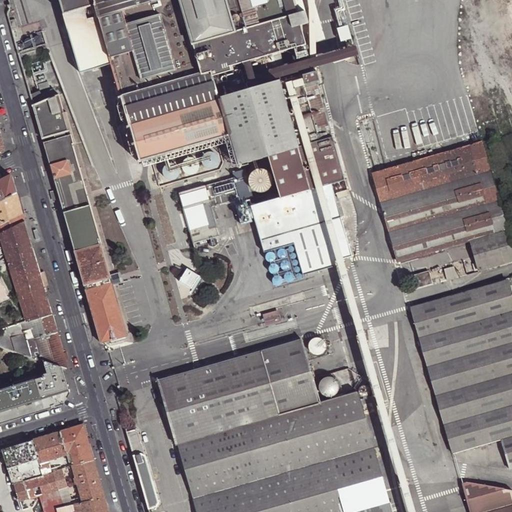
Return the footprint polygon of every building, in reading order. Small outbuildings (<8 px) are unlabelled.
[(59,0),(70,42),(101,33),(91,0),(59,0)] [(91,0),(101,33),(110,64),(120,97),(257,57),(293,47),(306,43),(300,24),(298,15),(235,32),(226,0),(91,0)] [(226,0),(235,32),(298,15),(293,0),(226,0)] [(293,0),(298,15),(300,24),(308,22),(301,0),(293,0)] [(324,38),(313,0),(301,0),(308,22),(300,24),(306,43),(324,38)] [(15,20),(9,21),(11,29),(18,28),(15,20)] [(350,39),(345,25),(335,28),(339,42),(350,39)] [(79,73),(110,64),(101,33),(70,42),(79,73)] [(307,48),(306,43),(293,47),(294,52),(304,49),(307,48)] [(358,54),(356,44),(334,51),(327,53),(297,62),(300,70),(330,62),(335,60),(358,54)] [(306,54),(304,49),(294,52),(296,58),(306,54)] [(250,84),(248,76),(246,70),(259,67),(257,57),(120,97),(140,161),(233,135),(222,96),(251,88),(250,84)] [(300,70),(297,62),(248,76),(250,84),(300,70)] [(222,96),(233,135),(241,165),(249,163),(249,161),(269,156),(280,196),(251,204),(254,215),(264,250),(290,243),(287,230),(323,220),(340,215),(331,181),(343,177),(332,135),(319,139),(304,85),(316,81),(315,80),(319,79),(316,69),(301,73),(251,88),(222,96)] [(332,135),(316,81),(304,85),(319,139),(332,135)] [(70,135),(73,143),(74,142),(65,111),(63,112),(58,94),(55,94),(54,88),(40,91),(39,88),(29,91),(36,117),(43,142),(70,135)] [(55,184),(63,212),(89,205),(73,143),(70,135),(43,142),(51,169),(58,166),(62,181),(55,184)] [(425,158),(391,167),(373,173),(397,260),(470,239),(494,233),(486,203),(498,200),(481,142),(425,158)] [(221,160),(220,156),(219,153),(216,151),(212,150),(208,151),(205,154),(204,158),(205,162),(208,165),(211,167),(215,166),(219,164),(221,160)] [(200,167),(201,162),(200,162),(198,158),(195,156),(191,156),(187,158),(185,160),(184,164),(184,168),(187,171),(191,173),(195,172),(198,170),(200,167)] [(181,172),(181,168),(180,166),(178,163),(174,161),(170,162),(166,164),(165,166),(164,170),(165,174),(168,177),(172,179),(176,178),(179,176),(181,172)] [(51,169),(55,184),(62,181),(58,166),(51,169)] [(259,168),(256,170),(255,170),(254,172),(252,174),(251,177),(251,182),(253,185),(255,188),(260,190),(265,190),(268,189),(271,187),(274,182),(274,178),(273,174),(270,171),(267,169),(265,168),(262,168),(259,168)] [(236,176),(181,191),(192,233),(193,233),(195,242),(221,235),(219,226),(214,205),(242,197),(238,181),(245,179),(243,174),(241,175),(236,176)] [(10,176),(0,181),(0,201),(17,193),(16,188),(12,177),(11,176),(10,176)] [(21,205),(17,193),(0,201),(0,225),(23,214),(21,205)] [(494,233),(470,239),(478,270),(511,260),(511,251),(498,200),(486,203),(494,233)] [(254,215),(251,204),(248,205),(247,201),(237,203),(242,222),(252,220),(252,216),(254,215)] [(74,251),(100,243),(89,205),(63,212),(69,232),(74,251)] [(25,219),(23,214),(0,225),(0,232),(1,234),(2,234),(25,222),(25,223),(26,222),(25,219)] [(335,264),(323,220),(287,230),(290,243),(294,242),(303,273),(335,264)] [(30,239),(25,223),(25,222),(2,234),(27,321),(52,314),(49,305),(45,292),(40,274),(32,246),(30,239)] [(84,285),(110,277),(100,243),(74,251),(84,285)] [(284,247),(281,247),(279,248),(277,251),(278,254),(278,255),(280,256),(284,256),(286,255),(287,252),(286,249),(284,247)] [(272,250),(269,251),(268,251),(266,254),(267,257),(268,259),(271,260),(274,260),(276,257),(276,254),(275,251),(272,250)] [(287,259),(284,258),(282,260),(280,262),(281,265),(281,266),(284,268),(287,268),(289,266),(290,263),(289,260),(287,259)] [(276,263),(273,262),(271,263),(269,265),(269,269),(272,271),(274,271),(277,270),(279,268),(278,265),(276,263)] [(290,270),(287,271),(286,271),(284,275),(285,277),(285,278),(288,280),(291,280),(293,278),(294,274),(293,272),(290,270)] [(409,291),(430,285),(426,272),(406,278),(409,291)] [(279,274),(276,274),(275,275),(273,277),(273,280),(273,281),(275,283),(278,283),(281,282),(282,279),(281,276),(279,274)] [(84,285),(100,342),(126,335),(110,277),(84,285)] [(511,468),(511,467),(511,297),(507,281),(411,307),(452,451),(502,438),(511,468)] [(281,320),(278,311),(263,315),(265,325),(281,320)] [(55,326),(52,314),(27,321),(21,323),(24,332),(32,330),(35,337),(56,332),(55,326)] [(62,352),(56,332),(35,337),(42,360),(62,367),(66,368),(67,369),(62,352)] [(42,360),(35,337),(26,339),(32,357),(39,360),(42,361),(42,360)] [(175,443),(177,443),(319,402),(312,376),(308,365),(301,339),(157,380),(175,443)] [(42,361),(39,360),(43,374),(44,376),(41,377),(35,379),(41,398),(69,390),(66,383),(63,370),(62,367),(42,360),(42,361)] [(0,411),(41,398),(35,379),(0,390),(0,411)] [(197,511),(356,511),(387,503),(370,444),(363,418),(356,391),(319,402),(177,443),(197,511)] [(363,418),(370,444),(383,441),(375,414),(363,418)] [(84,424),(61,431),(67,454),(72,452),(74,461),(75,464),(94,459),(90,444),(84,424)] [(134,456),(144,453),(139,433),(134,430),(126,432),(134,456)] [(61,431),(34,440),(39,459),(43,474),(51,471),(48,460),(67,454),(61,431)] [(34,440),(5,449),(10,468),(39,459),(34,440)] [(134,456),(149,509),(156,507),(159,503),(144,453),(134,456)] [(39,459),(10,468),(15,484),(44,475),(43,474),(39,459)] [(100,481),(94,459),(75,464),(72,465),(74,472),(76,477),(75,477),(77,484),(78,484),(83,502),(105,496),(100,481)] [(71,465),(62,468),(65,475),(74,472),(72,465),(71,465)] [(53,470),(54,472),(60,490),(65,507),(75,504),(83,502),(78,484),(77,484),(75,477),(76,477),(74,472),(65,475),(62,468),(53,470)] [(44,475),(15,484),(21,501),(40,495),(60,490),(54,472),(44,475)] [(468,496),(471,511),(484,511),(511,504),(511,486),(468,496)] [(40,495),(44,511),(58,511),(57,509),(65,507),(60,490),(40,495)] [(83,502),(75,504),(77,511),(76,511),(109,511),(108,507),(105,496),(83,502)] [(356,511),(389,511),(387,503),(356,511)]
